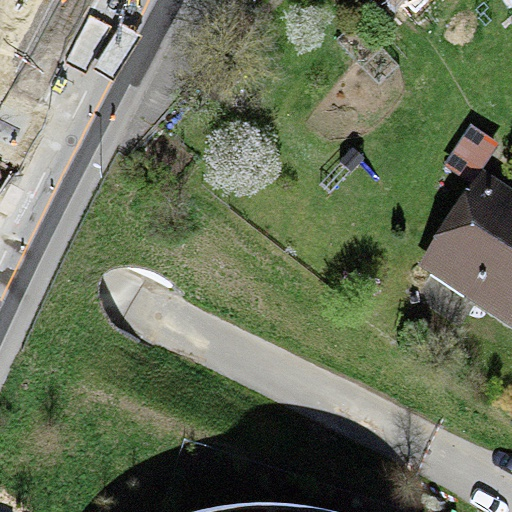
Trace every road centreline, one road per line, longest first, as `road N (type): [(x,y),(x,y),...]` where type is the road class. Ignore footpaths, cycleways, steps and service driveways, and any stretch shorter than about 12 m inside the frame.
road 1 (residential): [(0,221),(232,351),(511,490)]
road 2 (secondary): [(0,262),(140,0)]
